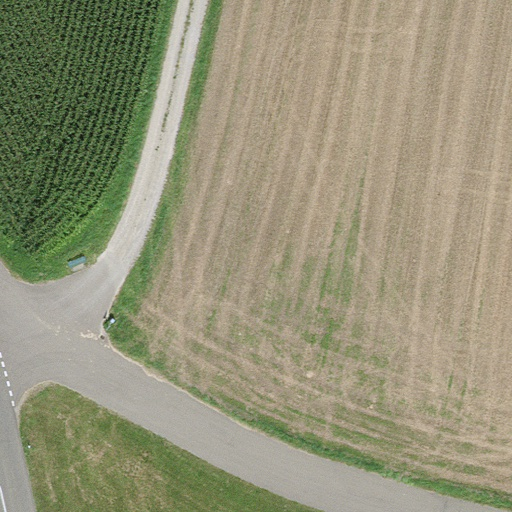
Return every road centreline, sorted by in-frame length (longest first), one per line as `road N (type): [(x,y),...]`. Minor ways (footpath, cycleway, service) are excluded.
road 1 (unclassified): [(0,344),(42,348),(243,465),(393,511)]
road 2 (track): [(185,0),(126,242),(42,348)]
